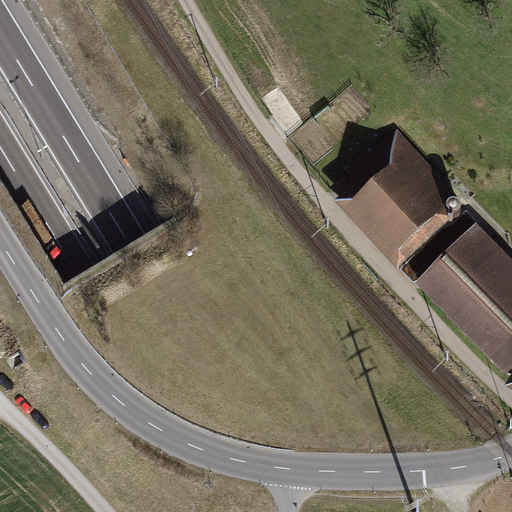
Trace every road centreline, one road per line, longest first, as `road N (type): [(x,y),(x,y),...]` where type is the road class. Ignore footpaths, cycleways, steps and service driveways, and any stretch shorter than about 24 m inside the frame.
road 1 (tertiary): [(511,454),(444,469),(330,471),(242,461),(192,445),(109,393),(0,239)]
road 2 (motorway): [(292,511),(0,30)]
road 3 (track): [(511,398),(345,229),(251,107),(186,0)]
road 4 (motorway): [(0,147),(222,511)]
road 5 (track): [(106,511),(0,404)]
